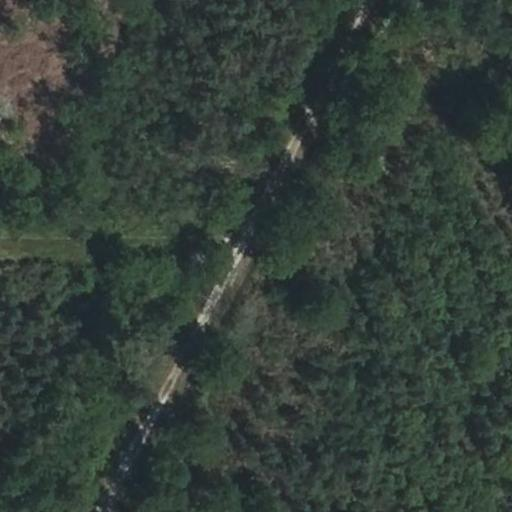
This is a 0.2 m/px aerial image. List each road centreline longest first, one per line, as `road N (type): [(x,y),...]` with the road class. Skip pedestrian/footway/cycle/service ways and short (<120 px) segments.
road 1 (track): [(102,511),(371,0)]
road 2 (track): [(0,241),(240,249)]
